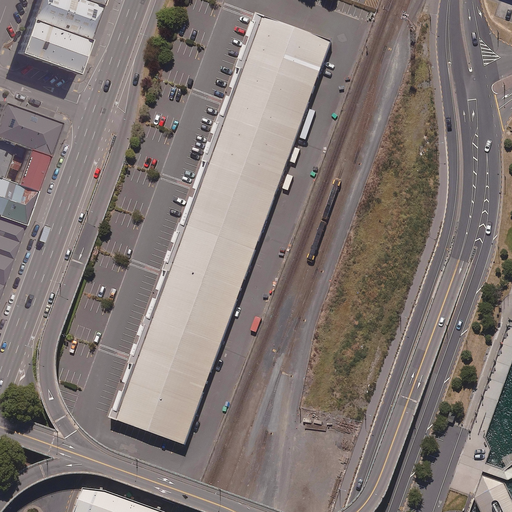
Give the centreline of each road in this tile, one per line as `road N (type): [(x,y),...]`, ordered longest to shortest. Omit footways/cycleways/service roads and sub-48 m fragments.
road 1 (secondary): [(350,511),(449,216),(444,0)]
road 2 (secondary): [(487,122),(494,172),(489,236),(393,511)]
road 3 (trunk): [(126,132),(50,343),(53,397),(91,458)]
road 4 (secondary): [(463,248),(376,490),(360,511)]
road 5 (trunk): [(99,108),(21,325)]
road 6 (trunk): [(21,325),(62,489)]
road 7 (secondary): [(463,248),(470,172),(465,91)]
road 8 (secondary): [(236,511),(91,458)]
road 9 (trunk): [(140,4),(146,35),(126,132)]
road 10 (secondary): [(487,122),(478,207),(463,248)]
